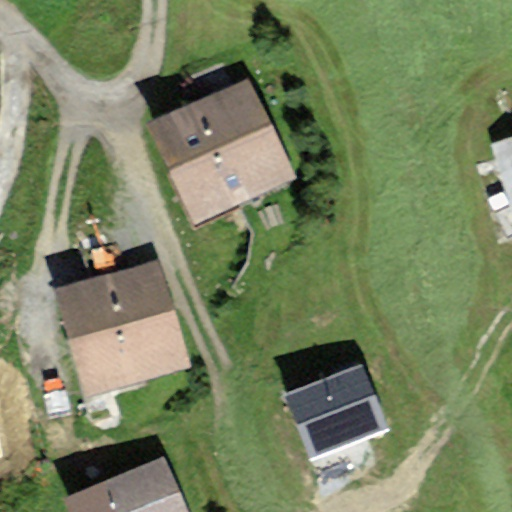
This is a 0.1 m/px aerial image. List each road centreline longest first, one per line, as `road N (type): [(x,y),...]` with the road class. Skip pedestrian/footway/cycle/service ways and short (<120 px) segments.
road 1 (track): [(102,106),(219,363),(233,462),(261,511)]
road 2 (track): [(84,90),(42,290),(46,363)]
road 3 (track): [(0,21),(102,106),(145,86),(153,0)]
road 4 (track): [(354,511),(400,489),(473,391),(511,321)]
road 5 (track): [(0,179),(18,35)]
